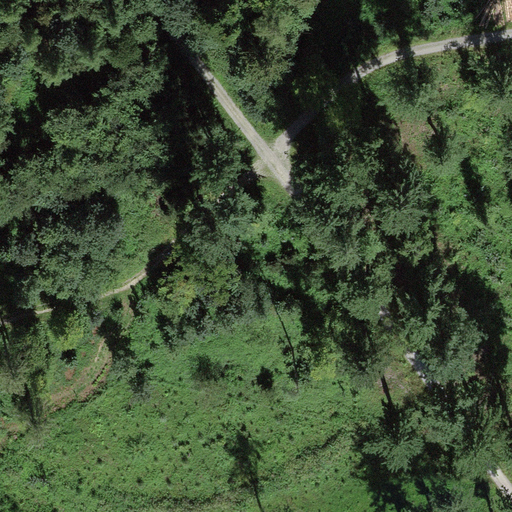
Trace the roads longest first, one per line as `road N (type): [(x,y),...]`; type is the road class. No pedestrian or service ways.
road 1 (track): [(511,493),(414,370),(152,0)]
road 2 (track): [(511,34),(388,58),(264,157),(131,286),(0,322)]
